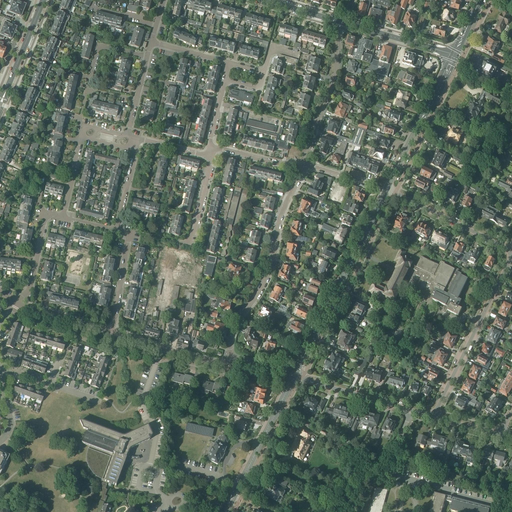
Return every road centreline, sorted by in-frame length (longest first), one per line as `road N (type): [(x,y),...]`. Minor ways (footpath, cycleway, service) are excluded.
road 1 (secondary): [(294,375),(387,188)]
road 2 (residential): [(433,416),(511,257)]
road 3 (secondary): [(225,511),(294,375)]
road 4 (secondary): [(387,188),(453,54)]
road 5 (residential): [(303,165),(336,73),(342,22)]
road 6 (residential): [(433,416),(294,375)]
road 7 (residential): [(511,250),(387,188)]
road 8 (residential): [(230,360),(111,333)]
